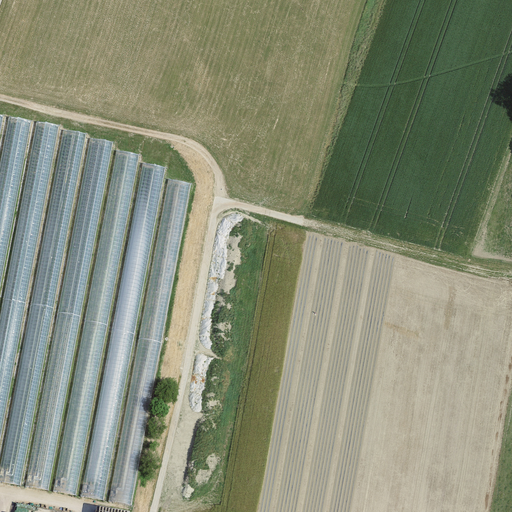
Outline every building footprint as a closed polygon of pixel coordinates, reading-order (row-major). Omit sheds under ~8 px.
[(4,217),(15,219),(32,120),(10,116),(1,170),(11,172),(4,217)] [(43,221),(59,124),(37,121),(27,185),(33,186),(31,203),(37,204),(35,220),(43,221)] [(128,220),(138,153),(117,150),(107,213),(117,215),(117,218),(128,220)] [(149,256),(164,166),(144,162),(131,238),(129,253),(149,256)] [(156,391),(188,182),(167,179),(136,382),(144,384),(143,389),(156,391)] [(16,318),(23,319),(34,256),(26,254),(23,272),(15,270),(12,287),(8,287),(4,308),(11,309),(10,313),(17,315),(16,318)] [(102,279),(93,277),(82,347),(95,349),(96,342),(104,344),(116,269),(104,267),(102,279)] [(48,289),(35,288),(34,305),(55,306),(56,283),(49,283),(48,289)] [(119,383),(125,384),(142,293),(121,289),(109,357),(118,358),(114,377),(120,378),(119,383)] [(98,408),(84,495),(105,499),(123,388),(119,388),(115,411),(98,408)] [(110,500),(132,504),(150,402),(143,401),(145,394),(139,393),(136,409),(126,407),(110,500)] [(75,417),(68,416),(56,490),(76,493),(90,406),(77,404),(75,417)] [(35,440),(28,485),(50,488),(60,431),(46,428),(43,442),(35,440)] [(7,429),(2,480),(23,482),(28,431),(7,429)]
